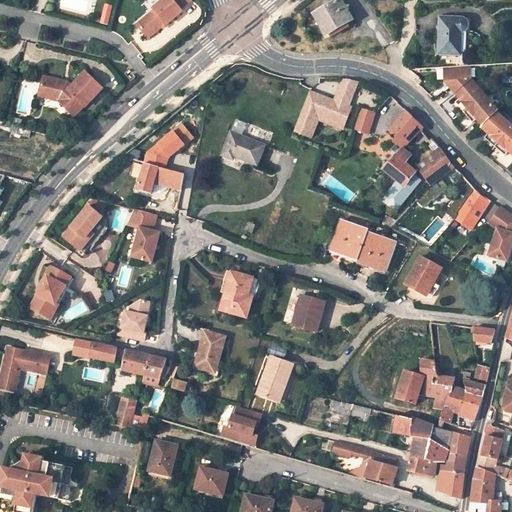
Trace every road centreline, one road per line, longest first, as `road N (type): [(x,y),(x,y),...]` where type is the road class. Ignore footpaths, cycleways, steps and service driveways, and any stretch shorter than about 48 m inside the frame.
road 1 (residential): [(505,322),(388,307),(339,280),(213,241),(188,243),(176,260),(165,342)]
road 2 (unclassified): [(241,32),(284,64),(353,68),(401,87),(511,194)]
road 3 (primary): [(153,83),(42,195),(16,239)]
road 4 (primary): [(16,239),(91,157),(165,97)]
road 5 (residential): [(432,511),(242,456)]
road 6 (residential): [(505,322),(464,511)]
road 7 (unknown): [(157,226),(188,243),(208,212),(271,200),(289,160)]
road 8 (residential): [(0,13),(113,43),(153,83)]
